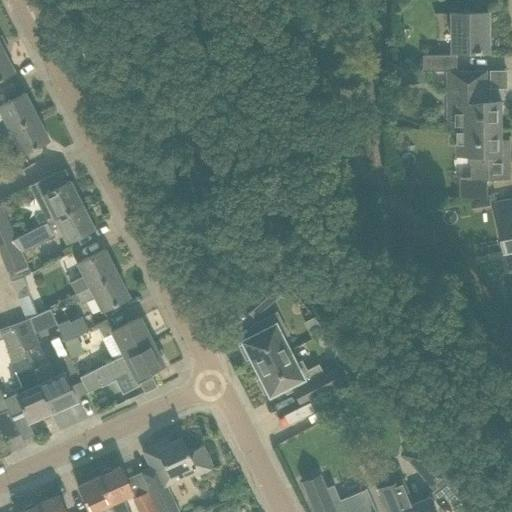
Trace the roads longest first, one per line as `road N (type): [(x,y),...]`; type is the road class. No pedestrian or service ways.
road 1 (residential): [(212,382),(22,0)]
road 2 (residential): [(0,481),(212,382)]
road 3 (residential): [(280,511),(212,382)]
